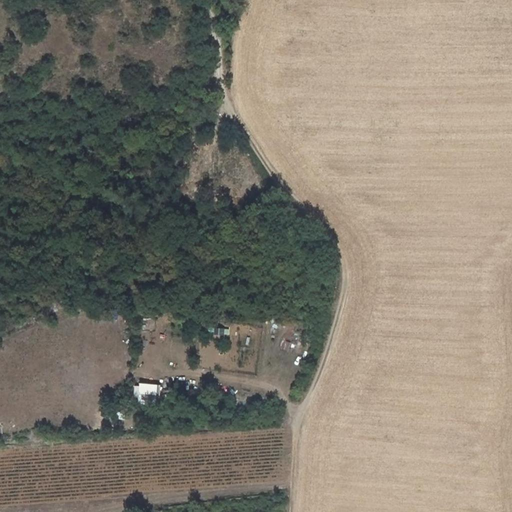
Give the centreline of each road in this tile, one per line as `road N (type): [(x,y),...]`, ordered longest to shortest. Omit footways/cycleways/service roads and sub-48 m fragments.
road 1 (track): [(202,0),(231,112),(345,268),(334,336),(297,424),(291,511)]
road 2 (track): [(0,167),(138,168),(182,128),(236,119)]
